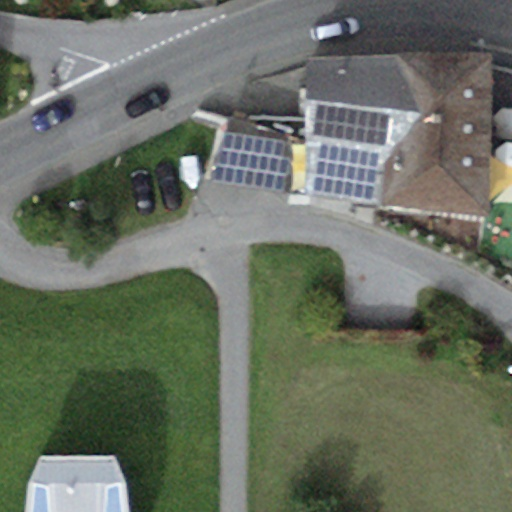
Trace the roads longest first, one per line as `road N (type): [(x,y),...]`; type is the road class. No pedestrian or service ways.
road 1 (residential): [(0,246),(37,265),(74,269),(231,232),(320,226),(489,297),(511,319)]
road 2 (primary): [(511,20),(401,13),(335,21),(152,89)]
road 3 (primary): [(152,89),(0,155)]
road 4 (residential): [(152,89),(106,61),(0,29)]
